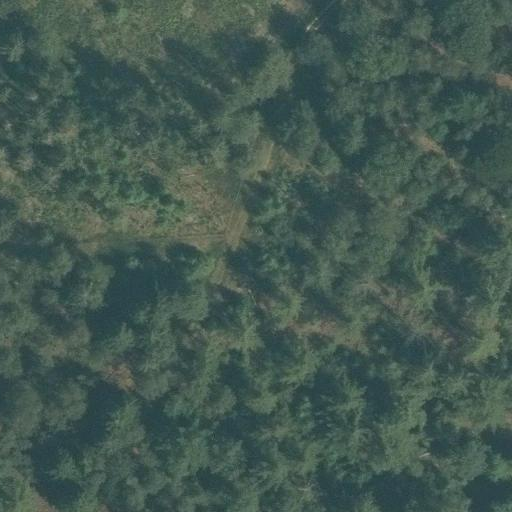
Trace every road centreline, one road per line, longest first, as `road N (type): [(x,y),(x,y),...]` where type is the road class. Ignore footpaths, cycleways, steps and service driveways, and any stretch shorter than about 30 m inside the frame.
road 1 (track): [(334,0),(280,83),(225,256),(97,511)]
road 2 (track): [(228,248),(511,300)]
